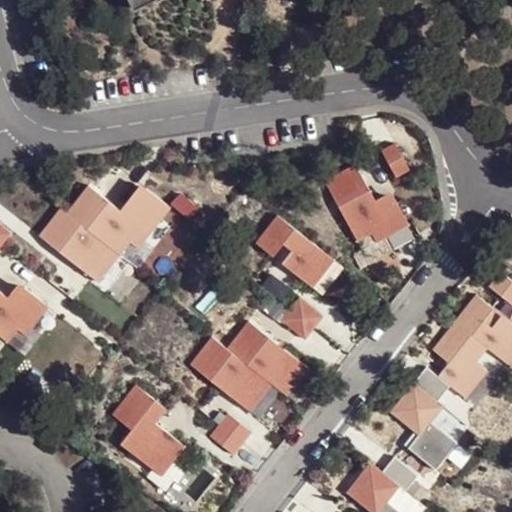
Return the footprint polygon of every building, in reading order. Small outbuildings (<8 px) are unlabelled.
[(132,9),(147,1),(146,0),(129,0),(132,9)] [(411,164),(394,137),(379,145),(395,173),(411,164)] [(373,194),(354,160),(322,178),(356,237),(369,229),(375,239),(409,220),(389,185),(373,194)] [(60,208),(39,236),(68,258),(72,254),(77,258),(74,263),(98,281),(130,241),(138,248),(171,206),(147,187),(125,215),(88,185),(67,213),(60,208)] [(334,255),(275,209),(253,238),(270,252),(280,240),(289,246),(279,259),(311,285),(334,255)] [(0,224),(0,245),(10,233),(0,224)] [(511,274),(500,266),(488,282),(511,299),(511,274)] [(0,291),(0,336),(6,341),(17,329),(25,335),(47,306),(24,287),(12,301),(0,291)] [(511,318),(475,291),(453,318),(486,343),(511,363),(511,318)] [(298,296),(290,306),(315,326),(323,315),(298,296)] [(315,326),(290,306),(280,319),(305,339),(315,326)] [(247,317),(225,345),(271,381),(285,392),(307,363),(247,317)] [(424,363),(413,378),(436,396),(448,379),(475,400),(497,372),(476,356),(486,343),(453,318),(430,345),(447,358),(435,372),(424,363)] [(225,345),(210,333),(186,363),(249,411),(271,381),(225,345)] [(412,377),(389,407),(418,430),(407,444),(434,466),(454,438),(430,419),(443,402),(436,396),(413,378),(412,377)] [(164,404),(134,381),(110,411),(129,426),(118,440),(160,473),(185,442),(154,416),(164,404)] [(244,441),(252,429),(226,411),(218,422),(244,441)] [(244,441),(218,422),(208,435),(233,453),(244,441)] [(393,452),(380,468),(398,481),(405,485),(416,471),(393,452)] [(346,511),(345,511),(344,511),(401,511),(385,499),(398,481),(380,468),(367,457),(345,487),(371,508),(368,511),(346,511)]
